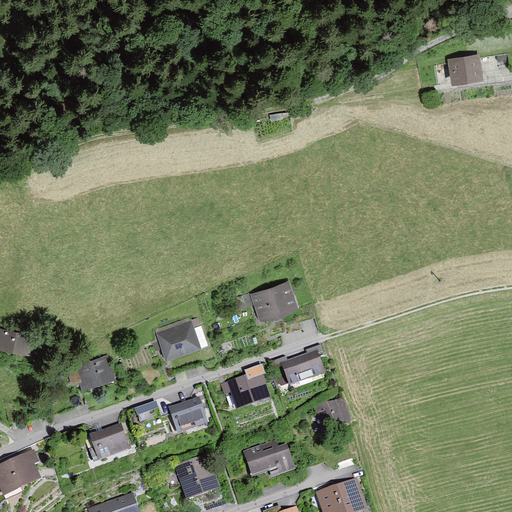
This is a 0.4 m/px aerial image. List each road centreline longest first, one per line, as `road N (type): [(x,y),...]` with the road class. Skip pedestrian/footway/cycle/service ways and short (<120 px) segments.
road 1 (track): [(24,157),(120,132),(310,103),(495,17)]
road 2 (residential): [(322,337),(0,454)]
road 3 (track): [(511,286),(455,295),(322,337)]
road 4 (residential): [(354,467),(231,511)]
road 5 (track): [(380,0),(313,102)]
